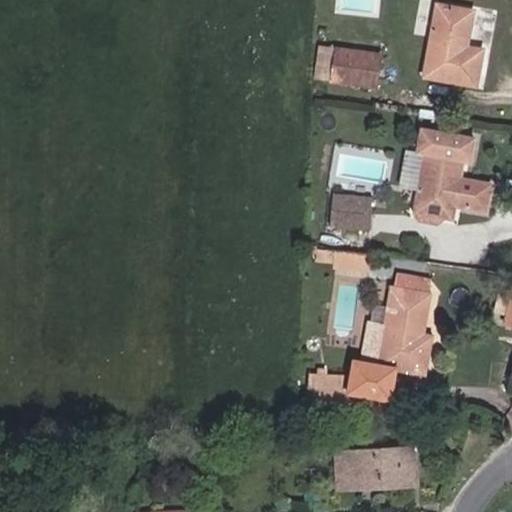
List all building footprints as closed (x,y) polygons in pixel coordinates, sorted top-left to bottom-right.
[(467,47),(474,11),(436,4),(423,77),(476,86),(483,50),(467,47)] [(334,65),(336,49),(319,47),(315,78),(332,81),(334,65)] [(377,88),(381,55),(337,49),(334,65),(332,81),(377,88)] [(474,139),(422,129),(418,152),(425,154),(415,213),(452,219),(455,206),(486,212),(491,185),(460,179),(463,160),(470,162),(474,139)] [(370,230),(373,198),(333,195),(330,226),(370,230)] [(333,264),(334,251),(317,248),(315,262),(333,264)] [(368,272),(370,254),(334,251),(333,264),(333,269),(368,272)] [(307,414),(312,413),(349,413),(349,392),(356,393),(389,399),(395,369),(425,375),(432,336),(423,334),(430,294),(392,287),(384,328),(369,325),(363,360),(356,359),(351,367),(349,376),(309,373),(309,386),(307,386),(307,414)] [(356,393),(349,392),(349,413),(312,413),(312,423),(355,422),(356,393)] [(482,445),(486,434),(475,431),(471,441),(482,445)] [(274,452),(274,438),(255,439),(256,453),(274,452)] [(415,484),(413,448),(336,453),(338,489),(415,484)]
